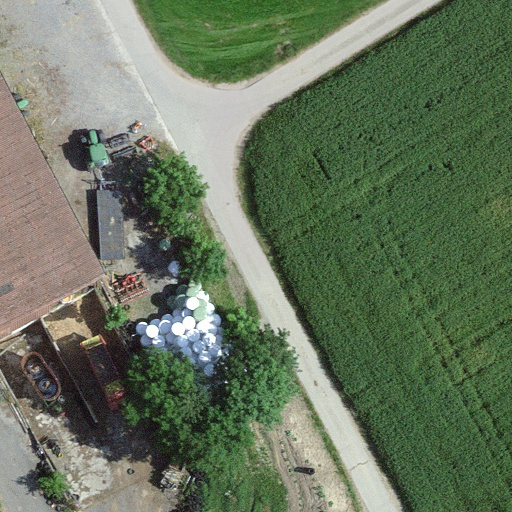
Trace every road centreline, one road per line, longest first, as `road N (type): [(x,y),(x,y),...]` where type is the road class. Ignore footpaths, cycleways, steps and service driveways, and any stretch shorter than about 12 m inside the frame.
road 1 (track): [(111,0),(380,511)]
road 2 (track): [(182,135),(405,0)]
